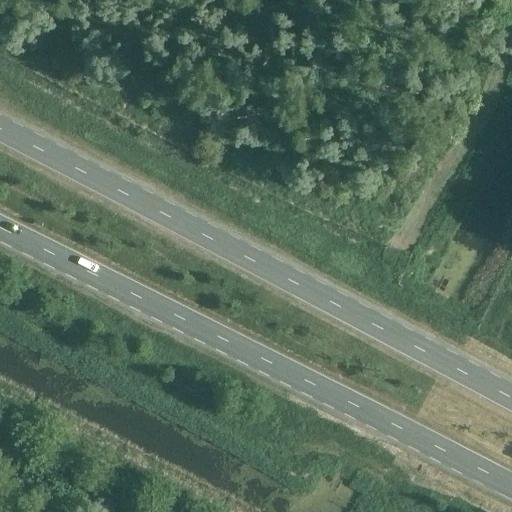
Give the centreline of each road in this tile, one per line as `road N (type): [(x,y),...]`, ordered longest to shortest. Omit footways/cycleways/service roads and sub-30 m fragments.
road 1 (primary): [(511,397),(0,130)]
road 2 (primary): [(0,229),(511,489)]
road 3 (track): [(198,511),(0,406)]
